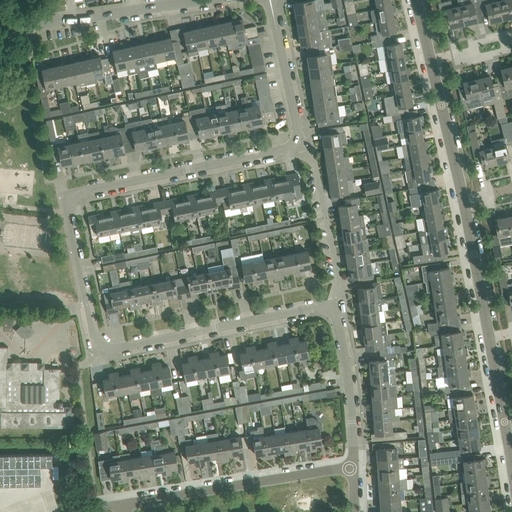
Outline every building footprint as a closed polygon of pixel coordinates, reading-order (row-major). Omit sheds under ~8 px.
[(293,12),(293,14),(318,10),(316,0),(314,0),(294,3),(296,11),(293,12)] [(375,0),(377,9),(391,7),(391,6),(389,0),(375,0)] [(451,0),(444,2),(441,3),(438,3),(442,21),(443,21),(442,19),(448,18),(450,28),(464,24),(459,6),(452,8),(451,0)] [(464,0),(466,5),(459,6),(464,24),(477,21),(475,11),(480,10),(482,16),(482,14),(481,14),(478,0),(464,0)] [(478,0),(481,14),(482,14),(487,12),(490,22),(503,19),(499,1),(492,3),(491,0),(478,0)] [(511,0),(504,0),(499,1),(503,19),(511,16),(511,0)] [(354,4),(345,6),(347,15),(356,13),(354,4)] [(395,12),(396,12),(394,6),(391,6),(391,7),(377,9),(371,11),(373,23),(375,22),(380,21),(380,22),(393,19),(392,12),(395,12)] [(298,24),(320,21),(318,10),(293,14),(294,17),(296,16),(298,24)] [(353,26),(358,25),(356,16),(348,18),(348,19),(349,27),(353,26)] [(397,25),(398,24),(397,18),(393,19),(380,22),(380,21),(375,22),(377,35),(370,36),(371,43),(390,39),(389,33),(397,31),(395,31),(394,25),(397,24),(397,25)] [(245,44),(248,45),(247,40),(246,38),(246,34),(244,29),(242,19),(232,21),(238,49),(239,50),(241,49),(245,44)] [(238,49),(232,21),(222,23),(227,43),(228,50),(231,49),(236,49),(238,49)] [(297,35),(322,31),(320,21),(298,24),(299,32),(296,33),(297,35)] [(222,23),(213,25),(217,45),(227,43),(222,23)] [(203,28),(207,47),(217,45),(213,25),(203,28)] [(244,29),(246,34),(257,32),(256,26),(244,29)] [(198,49),(207,47),(203,28),(193,30),(198,49)] [(183,32),(186,42),(189,56),(198,54),(197,49),(198,49),(193,30),(183,32)] [(301,45),(311,44),(324,42),(322,31),(297,35),(297,38),(300,37),(301,45)] [(246,38),(247,40),(258,37),(257,32),(246,34),(246,38)] [(340,46),(351,43),(350,37),(337,39),(339,46),(340,46)] [(177,41),(172,42),(171,38),(161,40),(166,59),(176,57),(177,62),(181,61),(177,41)] [(404,42),(392,44),(390,39),(371,43),(372,48),(382,47),(385,59),(403,56),(403,55),(402,48),(405,48),(405,49),(405,48),(404,42)] [(161,40),(152,42),(156,62),(166,59),(161,40)] [(152,42),(142,44),(148,71),(157,69),(156,62),(152,42)] [(249,51),(261,48),(260,43),(248,45),(249,51)] [(352,50),(351,43),(340,46),(339,46),(340,52),(352,50)] [(138,73),(148,71),(142,44),(132,46),(136,66),(138,73)] [(138,73),(136,66),(132,46),(122,49),(127,68),(128,75),(138,73)] [(249,51),(250,56),(262,54),(261,48),(249,51)] [(117,70),(127,68),(122,49),(112,51),(117,70)] [(332,64),(330,54),(330,50),(325,51),(326,54),(323,55),(318,55),(308,57),(309,65),(306,65),(307,68),(332,64)] [(387,71),(391,71),(406,68),(405,67),(404,61),(407,60),(407,61),(408,61),(406,54),(403,55),(403,56),(385,59),(387,71)] [(100,57),(90,59),(95,78),(104,76),(106,85),(113,83),(112,80),(107,58),(101,59),(100,57)] [(96,83),(95,78),(90,59),(81,61),(85,81),(86,85),(96,83)] [(253,68),(264,65),(263,59),(251,62),(253,68)] [(86,85),(85,81),(81,61),(71,63),(75,83),(77,91),(82,91),(81,86),(86,85)] [(357,64),(360,76),(365,75),(368,74),(366,63),(364,63),(364,62),(357,64)] [(61,65),(66,85),(75,83),(71,63),(61,65)] [(311,78),(333,75),(332,64),(307,68),(307,70),(310,70),(311,78)] [(61,65),(51,67),(56,87),(66,85),(61,65)] [(42,73),(36,74),(40,96),(43,107),(49,106),(47,94),(48,94),(51,88),(56,87),(51,67),(41,70),(42,73)] [(391,71),(393,83),(408,80),(406,73),(409,73),(410,73),(409,67),(405,67),(406,68),(391,71)] [(497,79),(502,99),(511,96),(511,87),(511,86),(511,85),(511,67),(501,70),(503,80),(498,81),(497,79)] [(189,86),(195,85),(192,73),(186,74),(189,86)] [(189,86),(186,74),(180,75),(183,88),(189,86)] [(360,76),(363,88),(371,87),(368,74),(365,75),(360,76)] [(310,89),(335,85),(333,75),(311,78),(312,86),(309,86),(310,89)] [(490,76),(477,80),(481,98),(483,105),(490,103),(494,102),(496,110),(504,108),(502,99),(497,79),(498,85),(493,86),(490,76)] [(256,85),(268,82),(267,77),(255,79),(256,85)] [(112,80),(113,83),(114,92),(121,91),(118,79),(112,80)] [(411,79),(408,80),(393,83),(396,95),(396,96),(410,93),(410,92),(409,86),(412,85),(412,86),(411,79)] [(459,92),(463,110),(473,108),(476,107),(474,99),(481,98),(477,80),(463,83),(466,93),(460,94),(459,92)] [(256,85),(258,91),(269,88),(268,82),(256,85)] [(313,91),(314,99),(336,95),(335,85),(310,89),(310,91),(313,91)] [(363,88),(365,101),(373,99),(371,87),(363,88)] [(247,91),(245,92),(246,97),(253,129),(257,129),(256,125),(263,124),(265,124),(276,121),(274,110),(262,112),(261,107),(261,105),(253,106),(252,102),(251,99),(248,99),(247,91)] [(413,91),(410,92),(410,93),(396,96),(396,95),(384,97),(387,116),(391,115),(407,112),(406,106),(413,105),(413,104),(412,105),(411,98),(414,98),(415,98),(413,91)] [(338,106),(336,95),(314,99),(315,107),(312,107),(313,110),(338,106)] [(249,130),(253,129),(246,97),(241,98),(241,101),(243,109),(238,110),(242,128),(248,127),(249,130)] [(261,107),(273,104),(272,99),(260,101),(261,105),(261,107)] [(62,114),(72,112),(70,107),(71,107),(69,101),(59,103),(60,109),(61,109),(62,114)] [(355,111),(364,109),(363,102),(354,104),(355,111)] [(238,110),(232,111),(230,103),(226,104),(232,134),(236,133),(235,130),(242,128),(238,110)] [(232,134),(226,104),(222,105),(223,113),(217,114),(221,133),(228,131),(228,134),(229,137),(233,136),(232,134)] [(339,116),(338,106),(313,110),(313,112),(316,112),(317,120),(327,118),(328,125),(340,123),(342,123),(341,116),(339,116)] [(189,111),(189,115),(193,131),(199,129),(200,137),(207,136),(208,139),(211,138),(206,111),(205,107),(189,111)] [(45,118),(62,114),(61,109),(60,109),(50,111),(44,113),(45,118)] [(210,110),(206,111),(211,138),(215,137),(215,134),(221,133),(217,114),(211,115),(210,110)] [(85,120),(85,117),(84,112),(74,115),(75,123),(85,120)] [(407,112),(391,115),(392,121),(396,121),(398,133),(399,133),(399,134),(421,128),(420,122),(423,121),(423,122),(422,115),(408,118),(407,112)] [(74,115),(64,117),(63,117),(65,128),(76,126),(75,123),(74,115)] [(174,123),(178,142),(184,140),(185,143),(189,143),(189,142),(187,132),(193,131),(189,115),(173,119),(174,123)] [(167,116),(162,117),(168,147),(172,146),(171,143),(178,142),(174,123),(169,124),(167,116)] [(162,117),(152,119),(157,146),(164,144),(164,148),(168,147),(162,117)] [(141,120),(128,123),(127,118),(124,119),(125,127),(128,141),(134,139),(136,150),(143,149),(144,152),(148,151),(141,121),(141,120)] [(152,119),(141,121),(148,151),(151,150),(151,147),(157,146),(152,119)] [(511,141),(507,123),(501,124),(504,137),(505,142),(511,141)] [(112,124),(108,125),(115,158),(119,157),(118,154),(125,153),(122,142),(128,141),(125,127),(119,128),(112,126),(112,124)] [(100,138),(104,157),(110,156),(111,159),(115,158),(108,125),(103,126),(105,137),(100,138)] [(324,148),(341,145),(347,144),(345,133),(343,133),(342,126),(329,128),(330,134),(322,135),(322,136),(323,136),(324,148)] [(424,128),(421,128),(399,134),(402,145),(423,141),(422,134),(425,134),(424,128)] [(480,138),(477,139),(475,130),(474,130),(473,131),(468,132),(474,154),(479,153),(482,162),(484,162),(485,165),(483,166),(483,167),(496,163),(492,147),(485,149),(480,138)] [(104,157),(100,138),(98,131),(88,133),(94,162),(98,161),(97,158),(104,157)] [(79,142),(83,161),(90,160),(90,163),(94,162),(88,133),(84,134),(85,141),(79,142)] [(380,149),(388,148),(386,137),(374,140),(376,150),(380,149)] [(504,137),(491,140),(492,147),(496,163),(510,160),(510,159),(508,160),(507,156),(509,156),(506,142),(505,142),(504,137)] [(427,140),(423,141),(402,145),(404,158),(426,154),(425,153),(424,147),(427,146),(427,147),(428,147),(427,140)] [(70,167),(73,167),(68,141),(51,144),(54,161),(61,159),(62,165),(69,164),(70,167)] [(69,141),(68,141),(73,167),(77,166),(77,162),(83,161),(79,142),(69,144),(69,141)] [(326,159),(342,157),(341,145),(324,148),(326,159)] [(383,161),(388,160),(386,149),(388,148),(380,149),(376,150),(379,162),(383,161)] [(429,153),(425,153),(426,154),(404,158),(406,170),(405,170),(428,167),(428,166),(426,159),(429,159),(430,159),(429,153)] [(326,159),(328,171),(352,168),(351,163),(349,163),(348,156),(342,157),(326,159)] [(431,165),(428,166),(428,167),(405,170),(409,189),(425,186),(424,180),(431,178),(430,178),(429,172),(432,171),(431,165)] [(330,183),(346,181),(344,169),(328,171),(330,183)] [(285,200),(296,198),(302,197),(297,173),(285,176),(286,180),(281,181),(284,197),(285,200)] [(383,183),(390,181),(388,173),(385,174),(381,174),(383,183)] [(382,193),(380,184),(378,175),(373,176),(374,181),(363,184),(365,193),(363,193),(364,197),(366,196),(382,193)] [(269,179),(273,199),(284,197),(281,181),(276,182),(275,178),(269,179)] [(263,201),(273,199),(269,179),(264,180),(265,185),(259,186),(263,201)] [(348,193),(354,192),(352,180),(346,181),(330,183),(331,195),(341,194),(348,193)] [(252,204),(263,201),(259,186),(254,187),(253,182),(248,183),(252,204)] [(253,210),(252,204),(248,183),(242,185),(243,189),(238,190),(241,206),(243,213),(253,210)] [(425,205),(438,202),(437,195),(440,195),(439,189),(426,191),(425,186),(409,189),(410,195),(409,195),(411,207),(425,205)] [(223,201),(224,210),(231,208),(241,206),(238,190),(233,191),(232,187),(220,189),(223,201)] [(217,203),(223,201),(220,189),(208,191),(209,196),(204,197),(207,213),(219,211),(217,203)] [(377,195),(378,200),(381,212),(386,211),(382,193),(377,195)] [(207,213),(204,197),(199,198),(198,194),(192,195),(197,215),(207,213)] [(182,202),(186,217),(197,215),(192,195),(187,196),(188,200),(182,202)] [(339,207),(341,218),(358,216),(356,204),(359,203),(359,197),(345,199),(345,205),(339,206),(339,207)] [(175,219),(186,217),(182,202),(177,203),(176,198),(165,201),(167,213),(174,211),(175,219)] [(154,207),(149,209),(152,225),(163,222),(162,214),(167,213),(165,201),(153,203),(154,207)] [(440,215),(440,214),(439,208),(442,207),(442,208),(443,208),(441,201),(438,202),(425,205),(427,217),(440,215)] [(137,206),(141,227),(152,225),(149,209),(143,210),(142,205),(137,206)] [(127,213),(130,229),(141,227),(137,206),(132,207),(133,212),(127,213)] [(120,231),(130,229),(127,213),(122,214),(121,210),(115,211),(120,231)] [(109,233),(120,231),(115,211),(110,212),(111,216),(106,217),(109,233)] [(99,214),(88,216),(90,229),(92,236),(98,235),(98,236),(109,233),(106,217),(100,219),(99,214)] [(443,228),(443,227),(441,220),(444,220),(445,220),(444,214),(440,214),(440,215),(427,217),(422,218),(424,231),(443,228)] [(360,228),(365,227),(363,215),(358,216),(341,218),(343,230),(360,228)] [(511,233),(508,217),(494,220),(494,221),(497,220),(497,224),(495,224),(497,234),(491,235),(495,257),(501,256),(502,256),(500,246),(511,243),(511,240),(511,237),(511,233)] [(403,230),(398,231),(396,223),(392,224),(395,236),(399,235),(403,234),(403,230)] [(443,228),(424,231),(427,243),(445,240),(445,239),(444,233),(447,232),(447,233),(446,226),(443,227),(443,228)] [(361,235),(360,228),(343,230),(344,242),(361,240),(366,239),(366,234),(361,235)] [(261,245),(260,239),(258,234),(247,236),(250,246),(260,244),(261,245)] [(405,242),(400,243),(399,235),(395,236),(397,248),(401,247),(406,246),(405,242)] [(237,238),(231,240),(234,256),(241,255),(237,238)] [(449,245),(450,245),(448,238),(445,239),(445,240),(427,243),(429,255),(436,254),(448,252),(448,251),(447,251),(446,245),(449,244),(449,245)] [(363,251),(368,251),(366,239),(361,240),(344,242),(346,254),(363,251)] [(307,251),(297,253),(296,253),(301,275),(305,274),(304,269),(311,268),(307,251)] [(348,266),(370,262),(368,251),(363,251),(346,254),(348,266)] [(262,253),(252,255),(253,262),(258,284),(262,283),(261,278),(267,277),(264,260),(262,253)] [(285,256),(289,272),(295,271),(296,276),(301,275),(296,253),(285,256)] [(109,255),(101,257),(102,263),(115,260),(113,254),(109,255)] [(414,264),(437,260),(436,254),(429,255),(423,256),(423,254),(413,256),(414,264)] [(240,287),(238,275),(234,255),(222,257),(224,269),(219,270),(223,286),(228,285),(229,289),(240,287)] [(283,274),(289,272),(285,256),(275,258),(279,279),(284,278),(283,274)] [(148,257),(137,259),(138,263),(143,262),(144,269),(150,267),(149,261),(148,257)] [(274,280),(279,279),(275,258),(264,260),(267,277),(273,276),(274,280)] [(116,269),(127,267),(127,266),(126,261),(115,263),(116,269)] [(253,285),(258,284),(253,262),(242,265),(243,271),(245,281),(252,280),(253,285)] [(373,275),(371,267),(371,262),(370,262),(348,266),(350,277),(349,277),(349,278),(358,277),(359,281),(369,279),(373,279),(373,275)] [(104,272),(116,269),(115,263),(103,266),(104,272)] [(449,268),(441,269),(440,263),(425,265),(421,266),(423,282),(425,282),(454,277),(454,274),(450,274),(449,268)] [(505,271),(504,265),(497,266),(502,295),(508,294),(510,303),(511,302),(511,306),(511,307),(511,308),(511,307),(511,283),(507,284),(505,271)] [(219,270),(209,272),(213,293),(218,292),(217,287),(223,286),(219,270)] [(209,272),(198,275),(201,290),(206,289),(207,294),(213,293),(209,272)] [(198,275),(187,277),(181,278),(185,298),(197,296),(196,292),(201,290),(198,275)] [(425,282),(426,292),(452,289),(451,282),(455,282),(454,277),(425,282)] [(173,301),(185,298),(181,278),(175,279),(171,280),(165,281),(164,281),(167,297),(172,296),(173,301)] [(136,308),(132,288),(130,280),(119,283),(120,285),(124,306),(129,305),(130,310),(136,308)] [(167,297),(164,281),(153,284),(157,304),(163,303),(162,298),(167,297)] [(364,288),(358,289),(358,290),(360,301),(382,299),(380,286),(375,286),(375,283),(363,284),(364,288)] [(142,286),(146,302),(151,301),(152,305),(157,304),(153,284),(142,286)] [(407,293),(413,292),(411,284),(405,286),(407,293)] [(119,307),(124,306),(120,285),(109,287),(110,293),(104,294),(108,314),(120,312),(119,307)] [(132,288),(136,308),(141,307),(140,303),(146,302),(142,286),(132,288)] [(453,295),(452,289),(426,292),(427,293),(433,292),(434,301),(457,298),(457,295),(453,295)] [(361,313),(379,311),(382,311),(381,304),(385,303),(384,298),(382,299),(360,301),(360,306),(358,306),(358,311),(359,313),(361,313)] [(457,298),(434,301),(436,312),(456,309),(455,303),(458,302),(457,298)] [(416,304),(410,306),(412,316),(418,315),(416,304)] [(460,315),(456,316),(456,309),(436,312),(438,322),(438,323),(427,324),(428,330),(434,329),(449,327),(448,321),(460,319),(460,315)] [(363,325),(380,323),(379,311),(361,313),(363,325)] [(382,335),(387,334),(386,322),(380,323),(363,325),(364,337),(382,335)] [(17,331),(22,337),(28,337),(33,331),(28,325),(22,326),(17,331)] [(464,331),(450,333),(449,327),(434,329),(428,330),(429,334),(432,335),(435,335),(442,334),(443,344),(463,342),(462,335),(465,335),(464,331)] [(391,347),(390,341),(390,334),(387,334),(382,335),(364,337),(366,348),(365,349),(379,347),(380,354),(386,353),(388,353),(400,352),(400,348),(400,346),(391,347)] [(298,359),(299,359),(309,357),(305,340),(299,341),(298,337),(293,338),(298,359)] [(290,343),(284,345),(287,361),(298,359),(293,338),(289,339),(290,343)] [(277,341),(272,342),(276,364),(287,361),(284,345),(277,346),(277,341)] [(268,348),(262,349),(265,366),(276,364),(272,342),(267,343),(268,348)] [(436,349),(437,356),(467,352),(467,348),(464,348),(463,342),(443,344),(444,348),(436,349)] [(8,347),(0,346),(0,427),(0,428),(1,428),(1,427),(65,427),(65,428),(66,428),(74,428),(74,412),(71,412),(71,407),(66,406),(63,406),(63,402),(60,402),(60,401),(59,401),(59,369),(60,369),(39,369),(39,363),(27,363),(27,368),(23,368),(23,363),(11,363),(11,368),(7,368),(7,347),(8,347)] [(255,346),(250,347),(255,368),(265,366),(262,349),(256,350),(255,346)] [(240,354),(242,363),(244,370),(255,368),(250,347),(246,348),(247,352),(240,354)] [(219,351),(214,352),(218,374),(229,371),(226,354),(220,356),(219,351)] [(210,358),(204,359),(208,376),(218,374),(214,352),(209,353),(210,358)] [(381,361),(369,362),(370,362),(371,374),(395,372),(394,359),(401,359),(400,352),(388,353),(386,353),(380,354),(381,361)] [(437,356),(439,366),(466,362),(465,356),(468,355),(467,352),(437,356)] [(197,356),(192,357),(197,378),(208,376),(204,359),(198,360),(197,356)] [(182,363),(184,373),(186,380),(197,378),(192,357),(188,358),(189,362),(182,363)] [(470,368),(467,369),(466,362),(439,366),(437,366),(439,377),(448,375),(470,372),(470,368)] [(161,363),(156,364),(161,385),(172,383),(168,366),(162,368),(161,363)] [(163,394),(161,385),(156,364),(152,365),(153,370),(146,371),(150,388),(152,396),(163,394)] [(139,367),(135,368),(139,390),(150,388),(146,371),(141,372),(139,367)] [(131,374),(125,375),(128,392),(139,390),(135,368),(130,369),(131,374)] [(430,372),(426,373),(426,371),(420,372),(421,379),(427,379),(431,378),(430,372)] [(118,394),(128,392),(125,375),(119,376),(118,372),(113,373),(118,394)] [(371,386),(389,384),(396,384),(395,372),(371,374),(371,386)] [(468,377),(471,376),(470,372),(448,375),(449,386),(446,386),(447,392),(461,390),(469,389),(468,383),(469,383),(468,377)] [(107,397),(116,395),(118,394),(113,373),(109,374),(109,378),(103,380),(107,397)] [(309,390),(316,389),(326,387),(325,381),(308,384),(309,390)] [(372,398),(396,396),(396,384),(389,384),(371,386),(372,398)] [(240,386),(242,403),(249,402),(246,385),(240,386)] [(236,404),(242,403),(240,386),(233,387),(236,404)] [(473,395),(470,395),(469,389),(461,390),(447,392),(447,399),(448,409),(477,405),(477,401),(474,401),(473,395)] [(311,400),(327,397),(326,390),(310,393),(311,400)] [(292,401),(293,405),(298,404),(298,401),(303,400),(302,395),(291,397),(292,401)] [(182,397),(185,413),(191,412),(188,396),(182,397)] [(397,408),(396,396),(372,398),(373,410),(395,408),(397,408)] [(176,398),(179,414),(185,413),(182,397),(176,398)] [(259,408),(260,407),(263,407),(263,411),(271,409),(270,406),(270,405),(270,401),(259,403),(259,408)] [(248,405),(241,406),(245,422),(251,421),(248,405)] [(447,410),(449,419),(476,416),(475,409),(478,409),(477,405),(448,409),(447,410)] [(238,423),(245,422),(241,406),(235,407),(238,423)] [(374,421),(392,420),(399,420),(399,415),(395,415),(395,408),(373,410),(374,421)] [(134,417),(142,416),(141,409),(132,410),(134,417)] [(96,413),(98,429),(105,428),(103,412),(96,413)] [(181,417),(175,418),(178,435),(181,455),(187,454),(186,445),(185,439),(184,433),(188,433),(186,421),(193,420),(192,415),(181,417)] [(476,416),(449,419),(449,423),(457,422),(458,429),(480,425),(480,422),(477,422),(476,416)] [(322,444),(321,444),(319,430),(322,429),(322,430),(322,425),(321,423),(318,420),(313,417),(306,418),(308,429),(311,451),(316,450),(315,445),(322,444)] [(175,418),(169,419),(172,436),(178,435),(175,418)] [(382,440),(407,438),(407,437),(405,438),(404,431),(393,432),(392,420),(374,421),(375,434),(381,434),(382,440)] [(458,429),(460,439),(478,436),(478,430),(481,429),(480,425),(458,429)] [(268,458),(264,436),(263,429),(250,431),(251,439),(253,438),(256,455),(262,454),(263,459),(268,458)] [(311,451),(308,429),(297,431),(300,448),(306,447),(307,451),(311,451)] [(95,433),(97,449),(107,448),(105,431),(95,433)] [(286,433),(289,454),(294,453),(293,449),(300,448),(297,431),(286,433)] [(438,431),(433,432),(427,433),(428,443),(434,442),(439,442),(438,431)] [(289,454),(286,433),(275,435),(278,452),(284,451),(285,455),(289,454)] [(264,436),(268,458),(272,457),(272,453),(278,452),(275,435),(264,436)] [(229,438),(232,455),(238,454),(239,459),(244,458),(241,436),(229,438)] [(461,449),(473,448),(483,446),(483,442),(479,443),(478,436),(460,439),(461,449)] [(232,455),(229,438),(219,440),(222,461),(227,461),(226,456),(232,455)] [(219,440),(208,442),(211,459),(217,458),(217,462),(222,461),(219,440)] [(377,456),(374,456),(374,460),(397,458),(396,448),(400,447),(400,441),(382,443),(382,449),(377,449),(377,456)] [(208,442),(197,443),(200,465),(205,464),(204,460),(211,459),(208,442)] [(186,445),(187,454),(189,462),(195,461),(196,466),(200,465),(197,443),(186,445)] [(158,454),(153,455),(155,472),(162,471),(162,475),(167,475),(163,453),(162,445),(156,446),(158,454)] [(163,453),(167,475),(172,474),(171,469),(177,468),(175,451),(163,453)] [(0,485),(40,485),(40,467),(53,467),(53,455),(0,454),(0,485)] [(107,468),(99,469),(101,480),(111,478),(112,479),(118,478),(119,482),(123,482),(120,460),(119,455),(113,456),(113,459),(108,460),(106,462),(107,468)] [(149,473),(155,472),(153,455),(142,457),(145,478),(150,477),(149,473)] [(141,479),(145,478),(142,457),(131,458),(134,475),(140,474),(141,479)] [(431,466),(438,465),(447,464),(446,457),(430,459),(431,466)] [(120,460),(123,482),(128,481),(127,476),(134,475),(131,458),(120,460)] [(398,469),(397,458),(374,460),(374,464),(378,463),(378,470),(398,469)] [(465,472),(485,470),(484,463),(487,462),(486,458),(464,461),(465,472)] [(398,479),(405,478),(404,468),(398,469),(378,470),(379,477),(375,477),(376,481),(398,479)] [(466,482),(489,479),(489,476),(485,476),(485,470),(465,472),(466,482)] [(399,489),(407,489),(406,478),(405,478),(398,479),(376,481),(376,484),(379,484),(380,491),(399,489)] [(486,484),(490,483),(489,479),(466,482),(468,493),(487,490),(486,484)] [(377,498),(377,501),(400,500),(399,489),(380,491),(380,497),(377,498)] [(491,496),(488,497),(487,490),(468,493),(461,493),(462,497),(468,496),(469,503),(492,500),(491,496)] [(436,511),(443,511),(442,498),(435,499),(436,507),(436,511)] [(400,500),(377,501),(377,505),(381,505),(381,511),(401,510),(400,500)] [(492,504),(492,500),(469,503),(469,511),(482,511),(490,511),(489,504),(492,504)]
